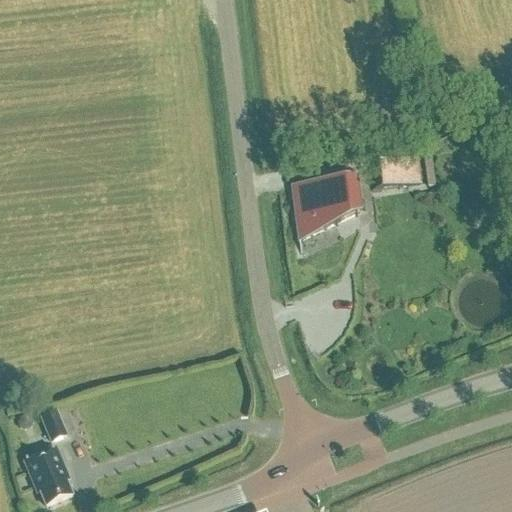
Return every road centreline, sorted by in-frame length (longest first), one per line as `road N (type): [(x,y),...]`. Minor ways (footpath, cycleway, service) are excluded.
road 1 (unclassified): [(306,456),(264,327),(221,0)]
road 2 (tertiary): [(511,378),(306,456)]
road 3 (tertiary): [(306,456),(262,486),(193,511)]
